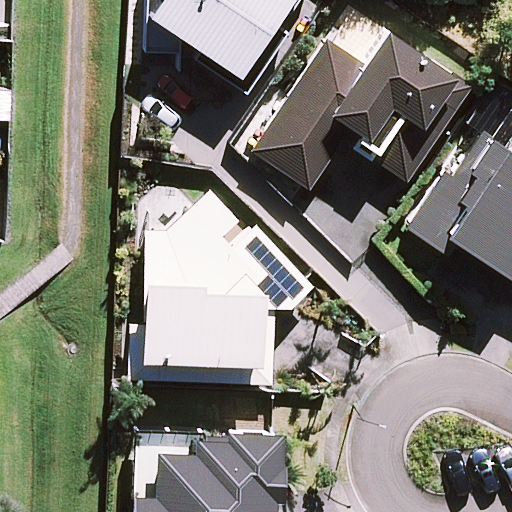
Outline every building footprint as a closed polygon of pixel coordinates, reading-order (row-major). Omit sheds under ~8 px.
[(148,0),(147,55),(183,56),(184,40),(201,52),(196,60),(250,96),(291,36),(275,25),(284,11),(293,17),(304,0),(148,0)] [(408,184),(472,87),(453,75),(452,77),(387,34),(366,66),(329,42),(255,154),(314,193),(347,144),(408,184)] [(511,153),(485,136),(457,179),(449,174),(410,233),(451,260),(460,246),(510,279),(511,275),(511,153)] [(317,289),(256,226),(234,247),(225,238),(242,222),(212,191),(167,233),(147,233),(143,326),(132,326),(129,380),(276,386),(279,310),(294,311),(317,289)] [(135,497),(134,511),(276,511),(276,504),(282,504),(285,435),(227,433),(227,442),(195,441),(195,455),(157,453),(155,498),(135,497)]
